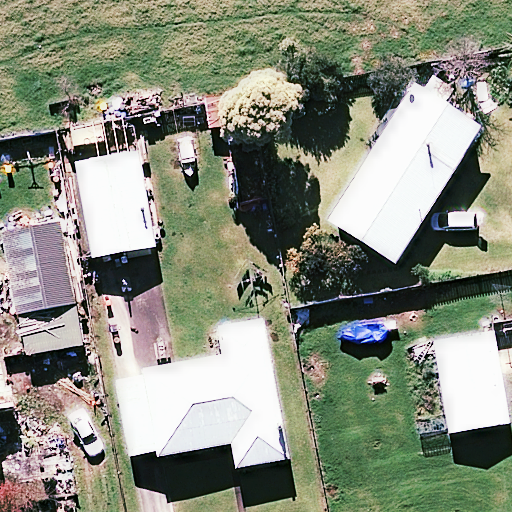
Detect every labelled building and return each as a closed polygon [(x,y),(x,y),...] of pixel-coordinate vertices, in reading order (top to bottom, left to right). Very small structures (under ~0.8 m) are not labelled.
[(393,271),(479,136),(441,112),(453,93),(433,80),(421,99),(414,94),(328,230),(393,271)] [(153,254),(137,160),(76,171),(92,264),(153,254)] [(84,350),(61,230),(3,241),(26,361),(84,350)] [(116,384),(130,462),(154,457),(156,464),(231,450),(235,475),(285,466),(260,329),(213,337),(219,366),(116,384)] [(506,429),(490,339),(433,349),(449,439),(506,429)] [(0,417),(9,416),(0,374),(0,417)]
